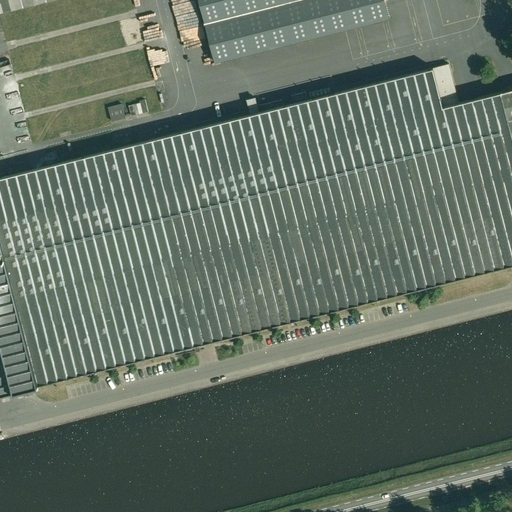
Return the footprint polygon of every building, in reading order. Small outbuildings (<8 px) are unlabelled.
[(0,0),(0,1),(3,13),(57,0),(0,0)] [(176,0),(180,18),(274,0),(176,0)] [(276,7),(276,19),(315,17),(314,6),(276,7)] [(185,33),(187,48),(204,45),(202,31),(185,33)] [(229,38),(230,49),(244,48),(243,37),(229,38)] [(232,52),(202,59),(205,72),(226,67),(228,78),(237,76),(232,52)] [(511,264),(511,89),(444,106),(434,68),(0,177),(0,394),(14,390),(15,392),(39,385),(39,384),(511,264)] [(142,112),(148,111),(145,99),(139,100),(140,102),(142,112)] [(112,121),(126,117),(122,103),(109,106),(112,121)] [(131,115),(137,114),(134,103),(129,105),(131,115)]
